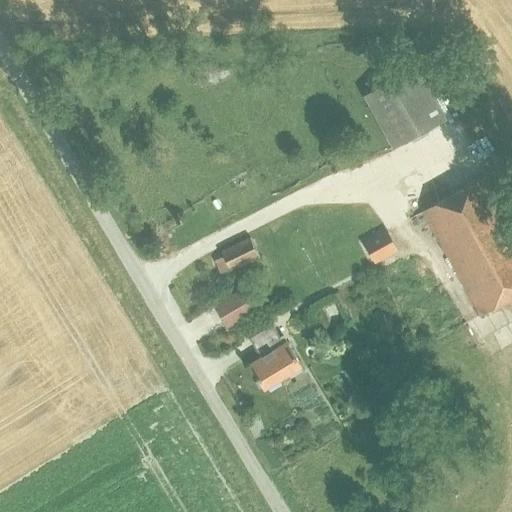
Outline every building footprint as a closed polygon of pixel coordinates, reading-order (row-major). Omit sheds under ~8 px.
[(417,66),(363,95),(393,150),(447,120),(417,66)] [(477,66),(452,73),(459,96),(483,88),(477,66)] [(481,317),(511,299),(511,226),(485,178),(424,212),(481,317)] [(375,263),(398,251),(388,232),(364,244),(375,263)] [(222,276),(260,259),(252,239),(223,252),(225,257),(215,261),(222,276)] [(213,306),(226,329),(256,311),(242,289),(213,306)] [(273,302),(262,308),(270,320),(280,314),(273,302)] [(265,390),(302,368),(287,342),(283,344),(279,338),(279,336),(272,325),(250,339),(257,350),(260,349),(264,356),(250,364),(265,390)]
